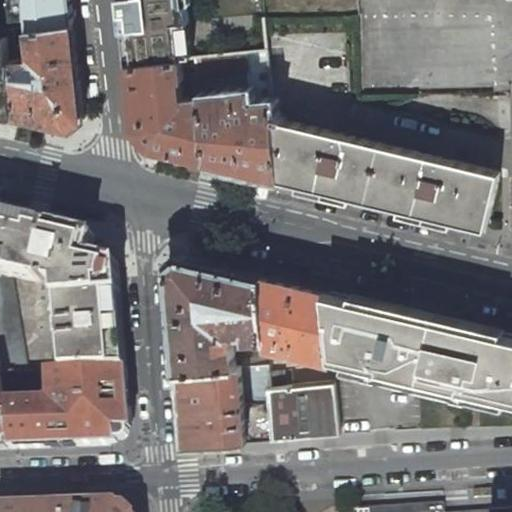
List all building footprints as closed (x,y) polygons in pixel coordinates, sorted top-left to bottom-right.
[(71,0),(10,0),(12,18),(28,16),(28,27),(74,22),(71,0)] [(189,0),(121,0),(128,62),(195,55),(189,0)] [(85,118),(74,22),(28,27),(31,52),(26,53),(26,57),(15,58),(15,52),(13,52),(16,115),(36,119),(73,128),(85,118)] [(15,52),(14,28),(0,28),(0,110),(16,115),(13,52),(15,52)] [(254,103),(274,101),(269,49),(246,51),(248,70),(250,90),(252,90),(254,103)] [(248,70),(246,51),(195,55),(196,60),(198,75),(248,70)] [(209,160),(200,95),(188,97),(187,92),(183,92),(181,79),(184,79),(182,61),(196,60),(195,55),(128,62),(136,128),(152,147),(176,153),(209,160)] [(198,75),(191,76),(193,91),(200,90),(198,75)] [(209,160),(281,178),(275,117),(274,101),(254,103),(252,90),(250,90),(239,91),(238,85),(233,86),(234,92),(200,95),(209,160)] [(460,223),(486,228),(500,171),(284,119),(284,116),(278,114),(277,117),(275,117),(281,178),(460,223)] [(0,372),(27,371),(12,275),(57,286),(64,371),(127,369),(117,263),(90,255),(95,235),(31,220),(0,212),(0,372)] [(252,339),(267,337),(261,278),(263,276),(196,260),(180,256),(168,267),(177,371),(236,366),(233,334),(245,333),(248,345),(253,345),(252,339)] [(333,360),(333,356),(326,291),(263,276),(261,278),(267,337),(267,344),(333,360)] [(511,334),(326,291),(333,356),(334,356),(334,358),(370,366),(369,371),(382,374),(383,370),(458,387),(457,392),(471,395),(472,390),(511,399),(511,334)] [(269,364),(241,366),(248,442),(341,434),(336,382),(272,388),(269,364)] [(236,366),(177,371),(183,447),(248,442),(241,366),(236,366)] [(50,400),(4,402),(11,447),(111,444),(131,421),(127,369),(64,371),(50,371),(50,400)] [(0,448),(11,447),(4,402),(0,374),(0,373),(0,448)] [(511,511),(511,509),(471,511),(444,511),(444,503),(354,509),(354,511),(511,511)]
